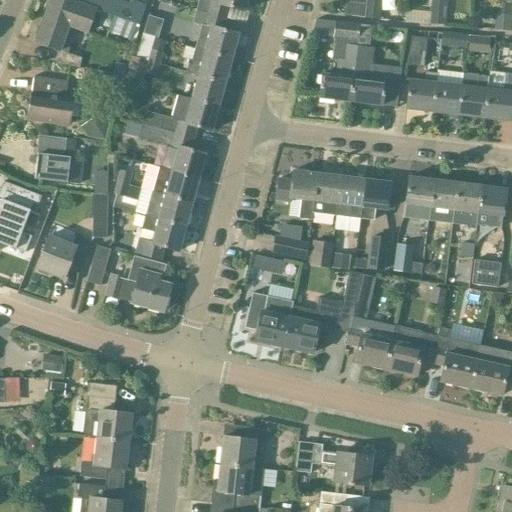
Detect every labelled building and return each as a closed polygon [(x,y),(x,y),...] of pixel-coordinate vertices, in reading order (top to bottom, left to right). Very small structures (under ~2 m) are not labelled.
[(68,0),(49,0),(44,18),(85,32),(87,25),(89,25),(95,10),(139,25),(145,6),(131,1),(130,4),(118,0),(72,0),(72,1),(68,0)] [(245,11),(247,0),(198,0),(196,9),(195,9),(195,11),(226,19),(230,7),(245,11)] [(364,18),(373,19),(374,0),(345,0),(344,14),(364,17),(364,18)] [(382,0),(374,0),(373,19),(381,20),(382,0)] [(430,0),(428,24),(437,25),(439,0),(430,0)] [(439,0),(437,25),(446,26),(448,0),(439,0)] [(511,4),(496,3),(494,16),(511,18),(511,14),(511,4)] [(204,51),(203,52),(231,60),(238,35),(223,31),(226,19),(195,11),(191,21),(204,25),(203,27),(210,28),(208,37),(199,34),(195,49),(204,51)] [(511,18),(494,16),(493,30),(511,31),(511,18)] [(76,29),(44,18),(35,43),(59,51),(56,64),(79,68),(82,58),(76,56),(68,53),(76,29)] [(335,21),(333,36),(357,39),(349,97),(365,99),(364,104),(381,106),(384,82),(371,80),(373,65),(366,64),(368,47),(357,46),(360,24),(335,21)] [(489,51),(491,37),(471,34),(469,48),(489,51)] [(333,95),(349,97),(357,39),(333,36),(333,39),(334,39),(333,44),(346,46),(344,60),(337,59),(335,76),(321,74),(318,98),(333,100),(333,95)] [(427,38),(411,37),(408,65),(424,67),(427,38)] [(135,59),(147,62),(159,65),(163,51),(151,48),(150,51),(138,48),(135,59)] [(225,83),(231,60),(203,52),(200,64),(188,61),(185,72),(197,75),(225,83)] [(159,65),(147,62),(144,71),(156,75),(159,65)] [(437,71),(437,74),(436,83),(432,112),(458,115),(462,85),(463,74),(437,71)] [(405,109),(432,112),(436,83),(437,74),(425,72),(424,81),(408,79),(405,109)] [(489,72),(489,77),(488,89),(484,118),(510,121),(511,103),(511,91),(503,90),(505,73),(489,72)] [(489,77),(463,74),(462,85),(458,115),(484,118),(488,89),(489,77)] [(197,75),(190,99),(218,107),(225,83),(197,75)] [(34,77),(27,120),(67,126),(72,96),(65,95),(67,82),(34,77)] [(211,131),(218,107),(190,99),(178,95),(174,109),(175,109),(173,119),(146,111),(142,124),(193,139),(196,127),(211,131)] [(177,148),(170,171),(198,179),(205,154),(190,150),(193,139),(142,124),(138,137),(177,148)] [(72,160),(74,141),(39,136),(33,178),(81,184),(84,161),(72,160)] [(191,203),(198,179),(170,171),(159,168),(152,192),(191,203)] [(116,181),(129,185),(132,174),(119,170),(116,181)] [(311,221),(312,213),(317,174),(293,171),(292,181),(279,179),(276,201),(290,202),(291,198),(301,199),(298,219),(311,221)] [(336,215),(341,177),(317,174),(312,212),(336,215)] [(404,214),(408,218),(427,221),(433,179),(408,176),(404,203),(406,203),(404,214)] [(360,218),(366,180),(341,177),(336,215),(360,218)] [(453,209),(456,182),(433,179),(427,221),(429,221),(451,224),(453,209)] [(389,183),(366,180),(360,218),(373,220),(375,209),(386,210),(389,183)] [(0,242),(24,252),(30,237),(20,233),(31,203),(38,205),(42,196),(1,181),(0,185),(0,242)] [(129,185),(116,181),(113,194),(140,202),(144,189),(129,185)] [(480,185),(456,182),(453,209),(466,211),(465,223),(475,224),(480,185)] [(505,188),(480,185),(475,224),(500,228),(505,188)] [(152,192),(146,215),(185,226),(191,203),(152,192)] [(95,238),(107,238),(107,207),(95,207),(95,238)] [(185,226),(146,215),(142,227),(154,230),(151,241),(140,238),(136,252),(160,259),(163,247),(178,251),(185,226)] [(35,268),(37,268),(37,272),(47,276),(49,273),(63,278),(69,264),(80,268),(90,242),(75,237),(72,245),(48,235),(35,268)] [(305,258),(308,242),(275,235),(272,250),(305,258)] [(388,239),(370,237),(367,267),(386,268),(388,239)] [(313,241),(310,265),(328,268),(331,244),(313,241)] [(411,262),(414,246),(396,243),(393,272),(410,274),(410,273),(421,274),(422,264),(411,262)] [(460,256),(471,257),(473,244),(461,243),(460,256)] [(96,246),(86,281),(99,285),(110,250),(96,246)] [(251,264),(269,268),(272,258),(254,253),(251,264)] [(142,258),(134,256),(128,280),(122,279),(122,278),(110,274),(105,295),(117,298),(117,297),(131,301),(131,302),(161,311),(168,285),(160,283),(166,265),(142,258)] [(498,287),(501,262),(474,259),(471,283),(498,287)] [(354,310),(361,274),(349,272),(348,275),(342,303),(341,307),(337,329),(349,331),(350,326),(354,310)] [(376,278),(361,274),(354,310),(350,326),(349,331),(346,344),(357,347),(354,362),(384,369),(391,340),(394,326),(366,320),(376,278)] [(253,340),(282,346),(291,305),(292,301),(252,292),(245,327),(255,329),(253,340)] [(291,305),(282,346),(312,353),(319,324),(337,329),(341,307),(342,303),(318,298),(315,311),(291,305)] [(470,388),(480,345),(448,338),(450,330),(439,327),(435,345),(431,363),(442,365),(439,382),(470,388)] [(418,360),(431,363),(435,345),(422,342),(421,347),(391,340),(384,369),(415,375),(418,360)] [(504,380),(511,381),(511,352),(480,345),(470,388),(501,395),(504,380)] [(83,436),(95,438),(127,441),(130,414),(112,412),(115,385),(89,382),(83,436)] [(222,436),(219,464),(250,467),(253,441),(265,442),(267,429),(241,426),(240,438),(222,436)] [(124,469),(127,441),(95,438),(92,464),(80,462),(79,476),(105,479),(106,467),(124,469)] [(334,466),(333,481),(367,485),(370,455),(322,450),(322,445),(298,442),(295,472),(310,473),(311,463),(334,466)] [(39,459),(20,457),(16,493),(35,495),(39,459)] [(263,469),(250,467),(219,464),(216,492),(233,494),(232,506),(258,509),(263,469)] [(38,476),(36,492),(49,493),(51,477),(38,476)] [(123,511),(119,511),(121,500),(103,498),(104,486),(77,483),(76,496),(81,497),(78,511),(123,511)] [(511,511),(511,489),(501,487),(494,511),(511,511)] [(316,511),(363,511),(364,509),(346,506),(347,494),(319,491),(316,511)]
